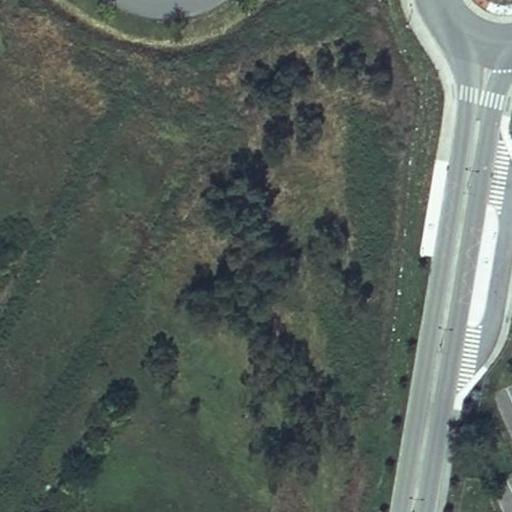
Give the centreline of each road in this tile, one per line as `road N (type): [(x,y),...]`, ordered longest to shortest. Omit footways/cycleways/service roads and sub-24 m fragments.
road 1 (unclassified): [(461,21),(473,89),(399,511)]
road 2 (unclassified): [(425,511),(496,99),(511,56)]
